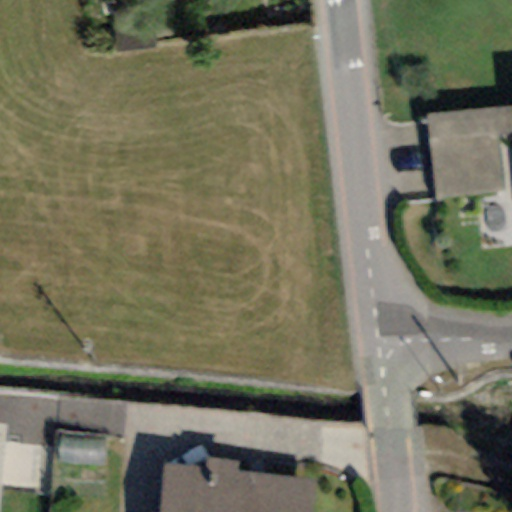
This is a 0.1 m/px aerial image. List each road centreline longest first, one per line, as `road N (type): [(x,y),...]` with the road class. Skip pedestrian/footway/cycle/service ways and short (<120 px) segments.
road 1 (residential): [(388,356),(340,0)]
road 2 (residential): [(395,511),(388,356)]
road 3 (residential): [(511,342),(388,356)]
